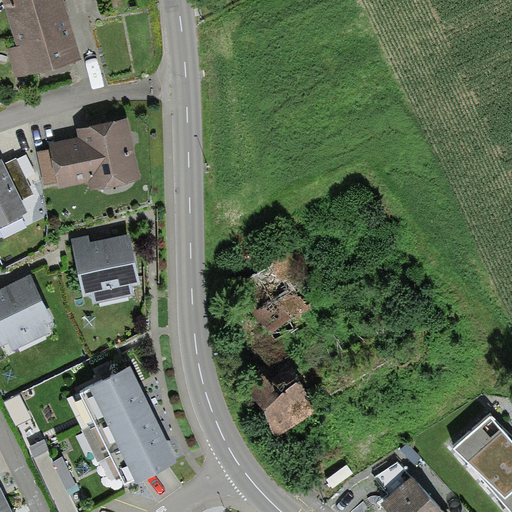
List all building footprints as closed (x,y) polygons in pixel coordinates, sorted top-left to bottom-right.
[(65,0),(5,0),(18,41),(9,44),(16,68),(80,48),(65,0)] [(51,145),(37,148),(43,179),(59,176),(60,183),(90,176),(92,184),(141,173),(128,111),(75,123),(77,132),(49,138),(51,145)] [(3,152),(0,153),(0,217),(28,204),(25,197),(35,192),(17,155),(7,159),(3,152)] [(129,230),(91,239),(90,231),(72,235),(85,291),(90,290),(92,299),(135,290),(133,280),(140,278),(129,230)] [(0,336),(2,341),(10,337),(14,346),(50,329),(45,318),(52,315),(30,270),(0,283),(0,336)] [(266,280),(246,283),(249,303),(269,300),(266,280)] [(79,385),(96,419),(149,393),(133,359),(79,385)] [(275,444),(317,425),(291,369),(248,388),(275,444)] [(161,418),(149,393),(96,419),(109,444),(161,418)] [(511,431),(489,408),(456,439),(511,504),(511,431)] [(177,451),(161,418),(109,444),(126,477),(177,451)] [(409,472),(398,460),(374,473),(389,490),(383,496),(396,511),(448,511),(413,470),(409,472)] [(0,504),(11,499),(0,475),(0,504)] [(17,511),(11,499),(0,504),(0,511),(17,511)]
